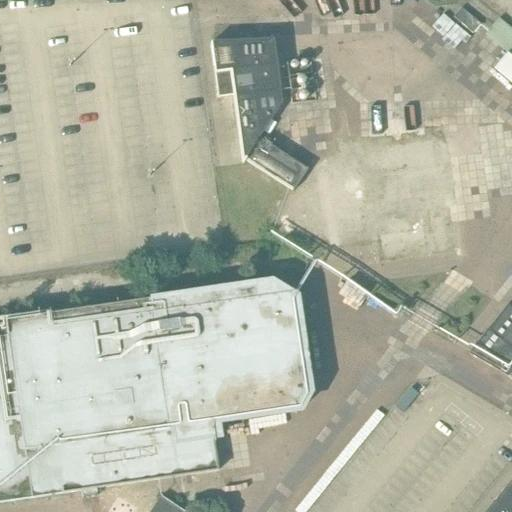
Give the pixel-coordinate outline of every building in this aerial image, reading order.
[(511,28),(498,17),(485,33),(506,50),(491,68),(511,84),(511,28)] [(273,40),(210,43),(218,98),(233,96),(242,163),(243,164),(245,161),(293,191),(308,169),(259,138),(281,103),(273,40)] [(0,503),(81,491),(104,488),(217,471),(213,438),(220,437),(218,423),(224,422),(289,413),(289,411),(300,410),(311,391),(297,298),(269,282),(4,321),(0,321),(0,503)] [(511,371),(511,308),(508,305),(468,353),(507,377),(511,371)] [(511,511),(511,481),(486,511),(511,511)] [(182,511),(160,497),(149,511),(182,511)]
